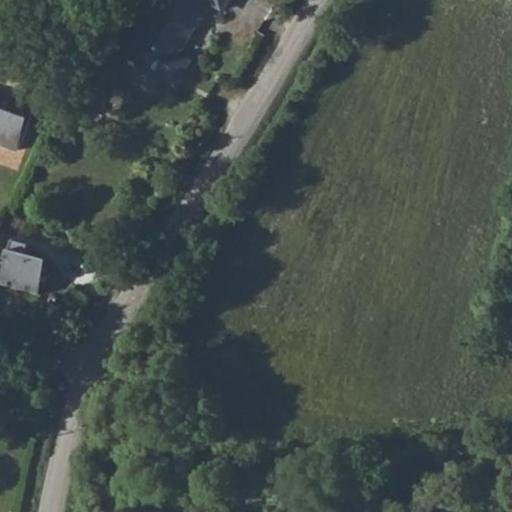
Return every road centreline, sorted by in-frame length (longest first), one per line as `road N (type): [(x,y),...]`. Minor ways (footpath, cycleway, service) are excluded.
road 1 (tertiary): [(317,0),(110,330),(90,377)]
road 2 (tertiary): [(90,377),(51,511)]
